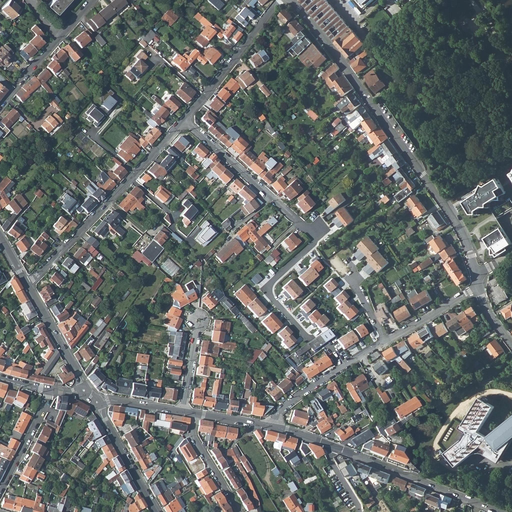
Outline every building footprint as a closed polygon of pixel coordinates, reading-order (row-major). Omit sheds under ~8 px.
[(20,10),(10,0),(0,9),(0,10),(11,21),(20,11),(20,10)] [(52,0),(47,6),(57,14),(63,6),(68,0),(52,0)] [(126,4),(122,0),(114,0),(108,5),(115,14),(123,6),(126,4)] [(218,0),(207,0),(218,10),(223,4),(218,0)] [(250,0),(246,5),(249,8),(256,1),(254,0),(250,0)] [(299,0),(299,1),(316,21),(327,34),(335,43),(352,30),(326,0),(299,0)] [(115,14),(108,5),(97,15),(104,23),(115,14)] [(245,8),(235,18),(240,23),(247,16),(251,19),(256,13),(251,9),(249,11),(245,8)] [(168,9),(159,19),(165,24),(174,14),(168,9)] [(280,16),(282,18),(283,18),(280,20),(284,25),(285,26),(288,23),(287,23),(294,17),(287,10),(283,13),(280,16)] [(219,33),(216,30),(197,13),(195,15),(207,26),(200,34),(207,40),(213,34),(217,37),(218,35),(219,33)] [(174,14),(165,24),(168,27),(169,27),(177,17),(174,14)] [(97,15),(86,23),(93,32),(104,24),(104,23),(97,15)] [(295,37),(304,29),(296,20),(288,27),(295,35),(294,36),(295,37)] [(236,42),(241,35),(239,33),(241,30),(231,21),(228,25),(222,32),(227,37),(230,33),(232,34),(229,37),(236,42)] [(36,50),(44,43),(40,38),(43,35),(41,33),(42,32),(35,25),(30,29),(36,35),(28,42),(29,43),(36,50)] [(132,39),(136,34),(128,28),(124,33),(132,39)] [(226,39),(227,37),(222,32),(218,28),(216,30),(219,33),(222,36),(226,39)] [(363,43),(353,31),(352,29),(352,30),(335,43),(347,58),(355,52),(357,54),(358,54),(360,52),(366,46),(363,43)] [(74,39),(81,48),(94,38),(87,30),(84,32),(74,39)] [(146,33),(141,39),(146,44),(155,34),(149,30),(146,33)] [(138,37),(141,39),(146,33),(143,31),(138,37)] [(303,32),(294,40),(298,45),(301,42),(303,44),(296,50),(300,54),(306,49),(312,43),(308,39),(307,40),(306,39),(308,36),(303,32)] [(270,51),(274,47),(272,44),(281,36),(278,33),(271,41),(269,42),(270,43),(266,46),(270,51)] [(207,40),(200,34),(195,40),(202,46),(207,40)] [(98,35),(94,38),(102,47),(105,44),(98,35)] [(29,43),(22,50),(25,53),(29,57),(36,50),(29,43)] [(62,49),(69,57),(76,50),(70,43),(62,49)] [(312,43),(306,49),(298,56),(309,68),(315,63),(319,67),(327,59),(321,52),(312,43)] [(1,45),(0,45),(0,65),(3,63),(6,64),(8,62),(8,60),(9,58),(11,56),(10,55),(13,52),(5,44),(2,46),(1,45)] [(206,61),(210,65),(219,55),(210,48),(202,57),(206,61)] [(60,49),(55,55),(55,54),(51,58),(51,59),(52,61),(53,60),(58,66),(66,57),(64,55),(60,49)] [(180,57),(188,65),(191,61),(194,58),(194,59),(202,66),(206,61),(202,57),(194,50),(187,57),(183,54),(180,57)] [(369,51),(368,50),(360,56),(362,58),(368,54),(367,53),(370,52),(369,51)] [(147,57),(140,51),(135,57),(138,60),(128,71),(137,79),(141,75),(140,74),(147,67),(141,63),(147,57)] [(260,51),(248,61),(254,68),(261,63),(262,64),(267,60),(260,51)] [(180,57),(177,54),(171,61),(182,71),(188,65),(180,57)] [(366,66),(361,59),(355,62),(353,64),(352,65),(358,72),(366,66)] [(62,71),(58,66),(53,60),(52,61),(46,67),(53,74),(56,71),(58,73),(60,71),(62,73),(63,72),(62,71)] [(326,81),(335,72),(339,68),(338,66),(336,63),(324,72),(322,70),(317,75),(319,78),(321,76),(326,81)] [(47,86),(44,82),(50,75),(44,69),(35,79),(40,84),(49,94),(50,95),(52,93),(47,86)] [(383,81),(382,82),(374,70),(365,77),(367,80),(376,92),(386,85),(383,81)] [(245,71),(241,75),(239,77),(238,76),(233,81),(237,84),(237,85),(239,87),(242,90),(253,80),(245,71)] [(335,86),(342,96),(354,88),(344,75),(339,79),(335,72),(326,81),(331,88),(335,86)] [(28,95),(40,84),(35,79),(33,77),(21,88),(22,88),(19,91),(18,92),(15,95),(22,102),(26,99),(29,96),(28,95)] [(218,98),(223,103),(226,100),(239,87),(237,85),(237,84),(233,81),(231,79),(221,89),(219,91),(222,94),(218,98)] [(194,93),(184,83),(174,93),(185,103),(194,93)] [(270,94),(262,85),(258,89),(266,98),(270,94)] [(100,91),(103,103),(101,105),(104,107),(107,111),(111,107),(113,108),(116,105),(114,103),(117,100),(112,96),(113,94),(110,90),(108,92),(102,88),(100,91)] [(358,98),(354,93),(345,100),(340,105),(338,107),(342,111),(343,111),(342,109),(358,98)] [(42,111),(48,104),(52,98),(50,95),(49,94),(47,96),(48,99),(45,103),(41,108),(42,108),(41,110),(42,111)] [(223,103),(218,98),(215,96),(211,100),(212,101),(209,105),(216,112),(222,105),(223,103)] [(179,105),(175,101),(170,97),(161,107),(168,114),(171,110),(173,112),(179,105)] [(61,108),(52,98),(48,104),(50,106),(51,105),(54,108),(55,107),(58,111),(61,108)] [(358,98),(342,109),(343,111),(344,113),(351,108),(352,111),(361,104),(358,98)] [(136,107),(138,105),(131,99),(129,101),(136,107)] [(103,116),(104,114),(101,112),(98,109),(93,104),(85,113),(88,116),(86,119),(91,123),(93,120),(95,122),(92,124),(96,127),(104,118),(103,116)] [(367,112),(363,106),(350,116),(352,118),(350,120),(352,122),(353,122),(358,118),(367,112)] [(104,109),(101,112),(104,114),(106,116),(113,108),(111,107),(107,111),(104,107),(102,107),(104,109)] [(168,114),(161,107),(157,112),(154,109),(149,115),(144,110),(142,113),(149,119),(156,125),(157,126),(160,123),(161,123),(164,119),(163,119),(168,114)] [(13,109),(0,121),(0,122),(6,128),(7,129),(18,117),(19,119),(21,117),(19,115),(13,109)] [(217,118),(208,110),(205,113),(205,114),(206,114),(204,116),(201,118),(201,120),(209,127),(217,118)] [(308,114),(315,121),(319,117),(318,116),(315,113),(312,110),(311,111),(308,114)] [(367,112),(358,118),(353,122),(354,124),(355,123),(355,124),(357,122),(360,120),(362,124),(363,123),(371,117),(367,112)] [(49,117),(48,116),(43,120),(45,122),(40,126),(47,133),(61,121),(54,113),(49,117)] [(370,133),(378,127),(371,117),(363,123),(370,133)] [(218,140),(224,132),(215,124),(217,122),(219,120),(217,118),(209,127),(207,130),(218,140)] [(332,124),(335,127),(342,121),(339,118),(332,124)] [(150,145),(159,134),(153,128),(156,125),(149,119),(146,123),(152,129),(143,139),(141,137),(138,141),(133,136),(131,138),(140,147),(143,149),(148,143),(150,145)] [(224,132),(226,130),(217,122),(215,124),(224,132)] [(274,139),(276,137),(272,130),(267,123),(263,126),(266,129),(267,128),(269,131),(270,132),(269,133),(274,139)] [(345,127),(342,123),(336,128),(337,129),(340,132),(345,127)] [(380,126),(378,127),(370,133),(369,134),(377,146),(388,138),(380,126)] [(238,136),(228,128),(226,130),(224,132),(218,140),(227,148),(230,145),(238,136)] [(377,146),(369,134),(368,135),(367,136),(368,139),(369,139),(370,140),(375,147),(377,146)] [(129,160),(130,161),(139,151),(138,149),(140,147),(131,138),(129,136),(118,148),(121,150),(117,155),(126,163),(129,160)] [(230,145),(236,150),(235,151),(239,154),(244,148),(246,146),(240,140),(241,139),(238,136),(230,145)] [(184,156),(180,152),(184,148),(186,149),(189,145),(180,137),(170,148),(181,158),(184,156)] [(383,152),(386,156),(388,154),(390,158),(391,158),(398,153),(389,140),(381,146),(379,147),(376,150),(370,155),(373,159),(383,152)] [(199,143),(192,151),(190,153),(194,155),(195,154),(201,159),(202,158),(205,160),(210,153),(199,143)] [(181,158),(170,148),(169,147),(166,151),(172,157),(170,159),(173,162),(177,158),(178,160),(181,163),(183,160),(181,158)] [(256,159),(244,148),(239,154),(238,155),(240,156),(238,158),(248,167),(256,159)] [(373,148),(369,151),(370,153),(367,155),(368,157),(370,155),(376,150),(373,148)] [(290,156),(286,151),(282,155),(287,160),(290,156)] [(406,164),(398,153),(391,158),(390,158),(389,159),(385,162),(388,167),(389,167),(392,165),(395,168),(385,176),(387,179),(389,178),(397,171),(401,168),(406,164)] [(218,161),(211,155),(207,159),(208,160),(211,163),(210,164),(208,166),(211,169),(217,163),(218,161)] [(256,159),(248,167),(261,179),(272,167),(269,164),(260,155),(256,159)] [(170,159),(167,156),(158,166),(166,173),(175,163),(173,162),(170,159)] [(119,166),(107,177),(108,177),(115,184),(126,173),(119,166),(121,164),(112,157),(111,159),(112,160),(111,160),(119,166)] [(283,164),(278,160),(276,163),(272,167),(261,179),(268,185),(272,180),(269,178),(275,171),(276,172),(283,164)] [(175,163),(166,173),(168,175),(177,165),(175,163)] [(217,178),(224,170),(217,163),(211,169),(210,170),(214,173),(212,174),(217,178)] [(163,176),(166,173),(158,166),(155,164),(148,172),(155,178),(157,177),(159,175),(160,176),(161,175),(163,176)] [(190,166),(185,172),(190,176),(194,172),(195,171),(192,168),(190,166)] [(397,171),(401,177),(397,180),(401,185),(409,178),(401,168),(397,171)] [(103,180),(100,184),(98,183),(95,186),(104,195),(115,184),(108,177),(107,177),(100,170),(97,174),(103,180)] [(217,178),(224,184),(232,176),(224,170),(217,178)] [(194,180),(199,176),(194,172),(190,176),(194,180)] [(84,175),(80,180),(87,187),(89,185),(91,182),(90,181),(84,175)] [(279,179),(271,186),(278,194),(282,191),(293,181),(295,179),(293,177),(286,183),(287,184),(285,186),(282,182),(279,179)] [(10,182),(6,178),(0,184),(0,187),(5,181),(8,184),(8,183),(10,182)] [(416,187),(409,178),(401,185),(404,189),(395,197),(400,203),(406,197),(411,194),(413,192),(412,190),(416,187)] [(236,193),(243,186),(235,180),(227,189),(231,193),(233,191),(236,194),(236,193)] [(285,197),(288,201),(300,190),(293,181),(282,191),(286,196),(285,197)] [(490,186),(487,194),(471,203),(479,216),(484,216),(484,212),(490,208),(497,209),(497,204),(501,201),(508,202),(509,197),(505,192),(511,189),(506,181),(495,188),(490,186)] [(89,185),(95,191),(91,195),(98,202),(104,195),(95,186),(94,185),(91,182),(89,185)] [(163,203),(171,194),(160,186),(158,188),(160,189),(157,192),(154,196),(163,203)] [(254,197),(251,193),(243,186),(236,193),(244,200),(243,202),(240,205),(242,207),(251,199),(254,197)] [(388,195),(397,188),(395,186),(385,194),(386,196),(387,195),(388,195)] [(5,187),(0,192),(0,208),(1,208),(1,209),(3,208),(4,207),(12,200),(12,199),(5,187)] [(135,187),(128,194),(137,201),(138,203),(142,198),(139,195),(142,192),(140,191),(135,187)] [(39,198),(43,193),(37,189),(33,194),(39,198)] [(177,199),(180,201),(187,193),(186,191),(185,190),(177,199)] [(295,205),(303,214),(305,212),(313,205),(305,196),(308,194),(305,191),(300,195),(296,199),(299,202),(295,205)] [(19,210),(26,204),(22,199),(18,193),(17,193),(12,199),(12,200),(19,210)] [(79,213),(83,209),(80,206),(79,207),(64,193),(62,197),(63,198),(60,201),(63,203),(60,207),(61,208),(70,215),(73,211),(72,210),(73,209),(74,210),(79,213)] [(244,200),(236,193),(236,194),(235,195),(243,202),(244,200)] [(343,193),(331,202),(333,206),(326,211),(329,214),(348,200),(343,193)] [(128,194),(118,206),(126,212),(128,209),(132,205),(135,207),(137,209),(141,205),(138,203),(137,201),(128,194)] [(229,202),(232,198),(233,197),(231,194),(225,202),(227,204),(229,202)] [(385,203),(391,199),(387,195),(386,196),(380,201),(382,203),(384,202),(385,203)] [(422,203),(416,196),(409,200),(410,201),(414,207),(411,209),(407,212),(408,213),(411,211),(422,203)] [(251,199),(242,207),(248,215),(258,207),(262,204),(254,197),(251,199)] [(95,205),(94,204),(88,198),(85,201),(80,206),(83,209),(87,213),(95,205)] [(204,208),(206,206),(199,198),(196,201),(204,208)] [(3,232),(19,210),(12,200),(4,207),(11,216),(8,221),(7,220),(1,228),(3,232)] [(187,209),(181,215),(184,217),(182,219),(183,224),(186,227),(191,222),(189,221),(198,211),(186,201),(182,205),(187,209)] [(401,206),(399,203),(387,212),(390,215),(401,206)] [(421,216),(427,211),(422,203),(411,211),(415,217),(418,215),(420,214),(421,215),(421,216)] [(246,217),(248,215),(242,207),(239,209),(246,217)] [(335,221),(337,225),(352,213),(347,207),(338,214),(340,217),(335,221)] [(106,217),(102,221),(115,232),(116,233),(121,237),(125,233),(118,226),(117,222),(121,218),(112,211),(109,215),(107,217),(106,217)] [(429,217),(429,218),(437,228),(439,231),(448,225),(438,211),(429,217)] [(352,213),(337,225),(340,229),(346,224),(349,227),(357,221),(352,213)] [(266,222),(266,223),(256,232),(254,229),(248,223),(245,226),(251,233),(253,235),(257,239),(259,237),(270,228),(277,221),(272,216),(266,222)] [(71,228),(72,229),(78,222),(73,218),(71,220),(70,223),(67,225),(71,228)] [(437,228),(429,218),(427,219),(434,229),(437,228)] [(18,219),(12,227),(7,233),(15,239),(20,232),(22,234),(23,232),(28,227),(28,226),(18,219)] [(229,226),(228,225),(228,222),(226,219),(219,225),(224,230),(229,226)] [(205,220),(200,227),(204,229),(195,238),(202,244),(208,237),(211,239),(218,233),(205,220)] [(251,220),(248,223),(254,229),(257,226),(251,220)] [(102,238),(108,232),(112,235),(115,232),(102,221),(93,231),(98,236),(99,234),(102,238)] [(415,221),(404,229),(406,232),(412,228),(417,224),(415,221)] [(245,226),(235,235),(236,236),(244,245),(250,252),(252,251),(244,241),(242,240),(247,236),(248,237),(251,233),(245,226)] [(45,228),(29,249),(38,256),(46,246),(41,242),(40,244),(39,242),(42,239),(45,240),(51,233),(45,228)] [(159,245),(160,246),(170,234),(163,228),(152,240),(159,245)] [(415,232),(412,228),(406,232),(409,237),(415,232)] [(511,234),(510,230),(492,240),(498,250),(497,255),(500,255),(501,257),(511,251),(511,234)] [(180,239),(173,233),(171,235),(178,241),(180,239)] [(248,237),(253,243),(257,239),(253,235),(251,233),(248,237)] [(25,250),(24,248),(28,245),(22,237),(23,236),(22,234),(18,239),(19,241),(14,244),(21,253),(25,250)] [(288,247),(296,239),(291,234),(283,242),(288,247)] [(94,249),(98,243),(90,236),(85,242),(94,249)] [(221,263),(239,246),(241,247),(244,245),(236,236),(222,249),(215,256),(221,263)] [(371,236),(359,246),(362,249),(355,255),(358,258),(376,243),(371,236)] [(433,236),(426,241),(428,244),(431,243),(435,239),(433,236)] [(447,242),(445,243),(440,236),(435,239),(431,243),(438,253),(441,251),(449,246),(447,242)] [(253,247),(258,252),(259,252),(261,254),(265,250),(266,251),(270,248),(259,237),(257,239),(253,243),(255,245),(253,247)] [(297,240),(296,239),(288,247),(289,248),(288,248),(291,251),(301,242),(298,239),(297,240)] [(159,245),(152,240),(140,254),(153,264),(154,263),(151,260),(153,259),(150,256),(159,245)] [(80,248),(89,255),(92,252),(95,255),(97,253),(94,249),(85,242),(80,248)] [(376,243),(358,258),(361,261),(368,255),(370,258),(382,249),(376,243)] [(452,244),(449,246),(441,251),(448,260),(449,259),(450,261),(454,258),(458,256),(456,254),(458,253),(452,244)] [(89,255),(80,248),(73,256),(85,266),(92,258),(89,255)] [(204,261),(214,252),(211,249),(206,254),(202,258),(204,261)] [(135,260),(140,254),(137,251),(132,257),(135,260)] [(380,251),(369,260),(371,264),(365,269),(368,273),(386,257),(380,251)] [(103,257),(97,253),(95,255),(94,256),(100,261),(103,257)] [(269,256),(263,261),(267,264),(267,265),(273,260),(269,256)] [(275,258),(273,260),(267,265),(270,267),(270,268),(279,259),(277,256),(275,258)] [(73,265),(74,263),(67,257),(61,265),(72,274),(76,268),(73,265)] [(386,257),(368,273),(370,276),(377,270),(380,273),(391,263),(386,257)] [(431,258),(420,265),(423,270),(434,262),(431,258)] [(457,263),(454,259),(445,265),(451,275),(460,269),(456,264),(457,263)] [(316,261),(310,266),(311,267),(318,274),(324,269),(316,261)] [(318,274),(311,267),(299,278),(307,287),(319,276),(318,274)] [(460,269),(451,275),(458,285),(467,279),(464,274),(463,274),(461,271),(460,269)] [(97,279),(99,277),(91,271),(89,273),(97,280),(97,279)] [(57,286),(62,280),(55,273),(49,280),(52,283),(53,282),(57,286)] [(258,274),(251,280),(256,285),(262,279),(258,274)] [(10,285),(21,304),(28,300),(14,276),(9,283),(10,285)] [(175,285),(176,284),(165,277),(166,278),(164,281),(173,287),(174,285),(175,285)] [(504,286),(505,285),(501,277),(491,283),(498,297),(496,298),(499,302),(508,297),(505,291),(506,291),(504,286)] [(324,287),(330,294),(339,285),(333,278),(324,287)] [(90,288),(94,291),(101,282),(97,279),(97,280),(91,288),(90,288)] [(186,292),(183,294),(188,303),(196,299),(196,297),(192,291),(196,289),(196,287),(192,279),(182,284),(185,290),(186,292)] [(67,291),(72,283),(70,281),(64,289),(67,291)] [(292,281),(283,289),(293,301),(303,294),(292,281)] [(88,291),(90,288),(82,282),(81,285),(88,291)] [(175,301),(179,308),(188,303),(183,294),(182,292),(181,290),(178,285),(174,287),(176,291),(175,292),(175,293),(170,296),(174,302),(175,301)] [(240,300),(250,291),(245,285),(235,294),(240,300)] [(51,294),(47,286),(41,289),(42,292),(38,293),(44,303),(49,299),(48,298),(52,295),(52,293),(51,294)] [(59,302),(67,291),(64,289),(56,301),(56,303),(58,302),(59,302)] [(334,299),(341,306),(347,301),(350,298),(343,290),(334,299)] [(250,291),(240,300),(246,306),(256,297),(250,291)] [(419,295),(425,306),(429,304),(428,303),(433,301),(427,291),(419,295)] [(201,300),(209,309),(218,301),(223,296),(223,295),(219,297),(217,299),(215,301),(212,298),(213,296),(212,295),(210,296),(208,294),(201,300)] [(44,303),(47,308),(56,303),(56,301),(52,295),(48,298),(49,299),(44,303)] [(402,299),(399,295),(392,300),(394,304),(402,299)] [(422,308),(425,306),(419,295),(411,300),(416,310),(421,307),(422,308)] [(229,302),(224,297),(223,296),(218,301),(220,303),(221,302),(227,308),(235,316),(239,312),(229,302)] [(91,304),(94,307),(100,300),(97,297),(91,304)] [(252,313),(262,304),(256,299),(247,307),(252,313)] [(28,320),(37,315),(28,300),(21,304),(19,306),(28,320)] [(311,300),(301,308),(307,315),(316,307),(311,300)] [(338,309),(343,315),(352,307),(347,301),(341,306),(338,309)] [(66,316),(65,313),(71,304),(69,302),(62,311),(60,314),(55,317),(58,323),(64,319),(66,316)] [(225,310),(227,308),(221,302),(220,303),(219,304),(225,310)] [(62,311),(58,304),(50,309),(55,317),(60,314),(62,311)] [(262,304),(252,313),(258,319),(268,310),(262,304)] [(394,319),(385,304),(382,305),(383,308),(376,312),(382,325),(394,319)] [(511,304),(502,311),(506,319),(511,315),(511,304)] [(352,307),(343,315),(349,320),(358,312),(353,306),(352,307)] [(394,312),(400,322),(411,316),(405,306),(394,312)] [(466,311),(471,319),(478,315),(472,307),(466,311)] [(314,323),(322,317),(316,311),(308,317),(314,324),(314,323)] [(471,319),(466,311),(457,317),(467,332),(475,326),(473,323),(471,319)] [(169,327),(167,331),(169,331),(176,332),(181,320),(166,313),(165,316),(167,317),(172,319),(169,327)] [(70,314),(64,322),(67,324),(73,317),(70,314)] [(268,328),(277,319),(272,314),(262,323),(268,328)] [(107,315),(102,322),(105,324),(111,317),(107,315)] [(322,317),(314,323),(320,330),(329,321),(324,315),(322,317)] [(480,318),(478,315),(471,319),(473,323),(480,319),(480,318)] [(78,318),(66,332),(62,334),(65,340),(72,336),(73,335),(74,336),(85,321),(79,316),(78,318)] [(62,334),(66,332),(78,318),(77,317),(75,319),(73,317),(67,324),(65,326),(59,329),(62,334)] [(457,317),(447,323),(453,332),(455,330),(459,337),(467,332),(457,317)] [(256,331),(248,322),(245,319),(240,319),(248,329),(252,333),(254,331),(255,332),(256,331)] [(277,319),(268,328),(273,334),(283,326),(277,319)] [(212,327),(211,331),(218,332),(223,333),(228,333),(230,323),(214,320),(213,327),(212,327)] [(74,336),(67,344),(70,349),(87,328),(86,327),(89,323),(86,321),(85,321),(74,336)] [(38,331),(42,338),(35,342),(36,343),(35,344),(36,345),(39,343),(49,337),(41,323),(36,327),(32,330),(34,333),(38,331)] [(444,324),(436,329),(435,328),(430,331),(434,337),(435,337),(435,338),(440,335),(442,338),(450,333),(444,324)] [(89,332),(91,334),(96,329),(97,327),(95,325),(93,328),(92,328),(89,332)] [(363,325),(356,330),(362,339),(369,334),(363,325)] [(23,335),(28,332),(25,326),(19,330),(20,331),(20,332),(23,335)] [(105,331),(110,335),(113,329),(108,326),(105,331)] [(128,337),(132,339),(140,326),(135,326),(131,333),(129,336),(128,337)] [(278,334),(284,341),(291,335),(293,334),(287,327),(278,334)] [(434,337),(430,331),(428,327),(420,332),(425,341),(426,342),(434,337)] [(329,329),(295,352),(298,357),(310,349),(312,352),(334,337),(329,329)] [(104,330),(96,342),(93,346),(99,350),(102,346),(106,340),(108,338),(110,335),(105,331),(104,330)] [(491,333),(489,330),(481,335),(483,338),(491,333)] [(21,343),(24,338),(23,335),(20,332),(20,331),(15,338),(21,343)] [(185,334),(176,332),(169,331),(167,345),(183,348),(185,334)] [(222,341),(223,333),(218,332),(212,331),(210,342),(231,345),(231,343),(226,342),(222,341)] [(352,331),(339,339),(345,350),(359,341),(352,331)] [(420,332),(409,339),(414,347),(415,347),(421,343),(425,341),(420,332)] [(284,341),(282,343),(288,349),(297,341),(291,335),(284,341)] [(48,360),(56,349),(49,337),(39,343),(41,348),(46,345),(50,351),(45,358),(48,360)] [(92,342),(87,339),(82,346),(78,351),(73,354),(77,361),(82,357),(84,362),(92,356),(93,354),(88,348),(92,342)] [(202,340),(200,352),(210,354),(210,353),(211,346),(214,346),(213,353),(216,354),(217,348),(234,350),(235,346),(231,345),(210,342),(202,340)] [(497,357),(505,351),(496,340),(488,346),(497,357)] [(410,352),(404,341),(394,347),(398,354),(399,354),(404,351),(405,354),(410,352)] [(261,352),(263,354),(270,345),(268,343),(262,351),(261,352)] [(167,348),(169,348),(167,359),(168,359),(181,361),(183,348),(167,345),(167,348)] [(399,354),(398,354),(394,347),(385,352),(389,360),(390,360),(396,357),(400,362),(399,362),(405,369),(409,366),(399,354)] [(46,375),(60,356),(56,349),(48,360),(42,369),(39,373),(43,374),(46,375)] [(378,351),(372,354),(369,357),(372,361),(377,358),(381,355),(378,351)] [(474,355),(472,351),(466,354),(466,355),(480,373),(485,369),(482,364),(481,365),(477,360),(474,355)] [(257,357),(260,361),(265,356),(263,354),(261,352),(257,357)] [(135,362),(147,364),(148,356),(137,354),(135,362)] [(94,364),(98,358),(95,356),(84,372),(85,375),(92,367),(94,364)] [(208,358),(200,356),(198,365),(206,367),(214,368),(214,366),(211,365),(207,365),(208,358)] [(312,364),(318,373),(330,365),(324,356),(312,364)] [(99,374),(91,383),(98,391),(100,388),(105,379),(114,363),(111,361),(110,360),(102,376),(99,374)] [(381,375),(389,369),(382,360),(374,366),(381,375)] [(17,378),(18,378),(21,370),(22,369),(24,366),(25,365),(20,362),(19,366),(14,364),(13,366),(13,368),(11,367),(9,375),(10,376),(14,377),(17,378)] [(28,372),(25,371),(26,367),(24,366),(22,369),(21,370),(18,378),(19,378),(32,381),(33,382),(39,373),(42,369),(39,363),(36,366),(38,369),(34,374),(28,372)] [(3,365),(0,373),(5,374),(9,375),(11,367),(13,368),(13,366),(14,364),(11,364),(10,365),(10,367),(3,365)] [(302,369),(300,365),(294,368),(300,375),(304,373),(308,379),(318,373),(312,364),(305,369),(304,368),(302,369)] [(198,365),(196,375),(206,376),(206,373),(206,370),(217,373),(218,369),(214,368),(206,367),(198,365)] [(60,374),(58,375),(56,376),(55,378),(53,375),(51,377),(52,379),(53,379),(53,380),(52,386),(54,386),(61,387),(61,384),(62,385),(72,378),(71,376),(70,375),(65,366),(60,369),(63,373),(60,374)] [(94,369),(87,378),(91,383),(99,374),(98,373),(94,369)] [(303,380),(295,372),(292,375),(289,373),(285,377),(291,383),(293,382),(296,386),(303,380)] [(33,382),(34,382),(51,385),(52,386),(53,380),(43,377),(43,374),(39,373),(33,382)] [(361,404),(365,401),(360,392),(368,387),(366,383),(361,375),(348,382),(360,401),(361,404)] [(131,383),(118,381),(119,378),(116,377),(115,382),(114,386),(113,393),(129,395),(131,385),(131,383)] [(283,394),(291,386),(284,378),(276,386),(283,394)] [(108,383),(109,381),(105,379),(100,388),(105,390),(106,389),(113,393),(114,386),(108,383)] [(152,388),(146,387),(147,383),(148,380),(145,379),(144,382),(141,397),(147,398),(147,397),(158,399),(160,385),(157,384),(157,389),(152,388)] [(131,385),(129,395),(141,397),(144,382),(142,381),(142,386),(133,385),(131,385)] [(274,401),(283,394),(276,386),(271,381),(269,382),(273,386),(268,390),(270,392),(268,394),(274,401)] [(338,390),(333,382),(325,387),(325,388),(329,394),(333,391),(334,392),(334,393),(339,401),(343,398),(338,390)] [(348,382),(344,385),(356,403),(360,401),(348,382)] [(193,391),(191,404),(201,405),(201,402),(205,383),(202,383),(201,383),(200,389),(200,390),(199,392),(193,391)] [(421,388),(417,383),(412,388),(426,404),(428,402),(426,400),(426,399),(418,390),(421,388)] [(225,409),(227,400),(218,398),(220,385),(217,385),(217,387),(216,391),(214,402),(213,407),(213,409),(218,410),(218,408),(225,410),(225,409)] [(213,386),(211,398),(204,397),(203,406),(209,407),(212,408),(212,407),(213,407),(214,402),(216,391),(217,387),(213,386)] [(264,398),(266,396),(261,391),(259,388),(258,387),(256,388),(264,398)] [(378,387),(374,389),(383,404),(389,400),(384,391),(381,393),(378,387)] [(328,398),(330,401),(333,400),(329,394),(325,388),(312,396),(314,399),(317,404),(322,401),(328,398)] [(164,389),(163,399),(174,401),(175,391),(168,389),(164,389)] [(8,411),(12,404),(17,393),(8,390),(3,402),(7,403),(4,409),(8,411)] [(20,408),(26,396),(17,392),(17,393),(12,404),(20,408)] [(398,418),(418,405),(413,396),(392,410),(398,418)] [(45,425),(49,427),(58,432),(64,415),(65,412),(67,408),(68,398),(57,397),(57,398),(55,410),(59,410),(54,425),(47,421),(45,425)] [(241,408),(240,413),(250,415),(251,407),(253,397),(249,397),(248,402),(249,403),(249,405),(245,405),(245,408),(241,408)] [(251,407),(250,415),(260,417),(260,416),(261,416),(272,407),(262,405),(262,407),(254,405),(255,398),(253,397),(251,407)] [(89,407),(74,399),(73,399),(68,398),(67,408),(65,412),(64,415),(68,417),(71,411),(83,417),(89,407)] [(495,407),(481,398),(475,407),(476,408),(489,416),(490,416),(495,407)] [(315,409),(318,413),(317,413),(319,417),(320,416),(321,418),(318,420),(314,413),(312,414),(312,415),(316,421),(318,424),(320,422),(326,418),(325,417),(320,408),(317,404),(314,399),(309,401),(312,406),(313,406),(315,409)] [(232,401),(228,401),(228,404),(226,411),(226,414),(230,415),(230,412),(237,413),(238,408),(231,406),(232,401)] [(306,404),(305,408),(303,408),(302,413),(293,411),(290,422),(304,427),(305,424),(309,425),(312,415),(312,414),(309,409),(308,408),(306,404)] [(134,411),(134,409),(114,406),(111,406),(109,406),(109,407),(108,408),(108,409),(108,411),(111,412),(123,414),(124,410),(126,411),(132,412),(132,410),(134,411)] [(483,426),(489,416),(476,408),(465,427),(463,425),(460,429),(467,433),(462,442),(455,448),(465,461),(478,450),(494,460),(496,456),(502,460),(503,460),(505,457),(500,454),(503,449),(502,449),(511,440),(511,418),(495,433),(483,426)] [(123,414),(111,412),(110,419),(114,426),(120,427),(123,414)] [(22,413),(13,430),(9,436),(18,441),(22,435),(30,417),(22,413)] [(152,419),(152,422),(151,425),(159,426),(159,427),(161,427),(168,428),(170,415),(159,413),(158,420),(152,419)] [(152,419),(153,416),(143,414),(143,418),(142,420),(148,422),(152,422),(152,419)] [(385,434),(387,436),(397,430),(396,428),(400,425),(411,417),(410,414),(395,423),(393,420),(390,422),(391,425),(383,430),(385,434)] [(93,415),(87,418),(90,423),(96,419),(93,415)] [(170,415),(168,428),(168,429),(184,431),(184,428),(185,426),(179,425),(181,417),(170,415)] [(330,427),(327,423),(329,421),(331,420),(330,419),(332,418),(331,416),(327,418),(326,418),(320,422),(322,425),(318,429),(320,433),(330,427)] [(190,418),(181,417),(179,425),(185,426),(184,428),(188,429),(190,418)] [(373,424),(377,430),(382,427),(390,422),(393,420),(392,418),(380,425),(377,421),(373,424)] [(96,419),(90,423),(87,424),(89,428),(91,431),(89,433),(83,440),(85,442),(92,434),(101,428),(96,419)] [(212,422),(199,420),(198,431),(205,433),(204,441),(208,441),(208,440),(212,422)] [(212,422),(208,440),(211,441),(212,436),(214,437),(216,426),(217,423),(212,422)] [(216,426),(214,437),(223,438),(225,427),(216,426)] [(45,444),(43,443),(49,432),(56,436),(58,432),(49,427),(48,430),(44,427),(37,439),(38,439),(36,442),(44,446),(45,444)] [(227,427),(225,439),(233,440),(234,439),(236,429),(227,427)] [(352,434),(356,431),(354,427),(345,433),(341,427),(333,433),(341,441),(348,435),(349,436),(352,434)] [(377,430),(379,433),(382,436),(385,434),(383,430),(382,427),(377,430)] [(104,433),(101,428),(92,434),(85,442),(84,444),(82,446),(84,448),(89,441),(90,442),(91,440),(94,437),(95,439),(104,433)] [(122,435),(130,448),(138,443),(145,439),(150,437),(148,434),(136,441),(134,438),(136,437),(132,430),(122,435)] [(257,430),(253,433),(260,444),(263,442),(260,438),(262,436),(257,430)] [(368,430),(351,440),(355,447),(372,437),(368,430)] [(280,449),(284,436),(275,433),(271,432),(266,431),(265,436),(267,437),(266,440),(274,442),(273,446),(274,449),(278,450),(278,452),(279,452),(279,451),(280,450),(280,449)] [(109,442),(105,436),(94,443),(99,450),(100,449),(101,448),(109,442)] [(299,440),(290,437),(284,436),(280,449),(286,451),(287,448),(293,449),(294,445),(297,446),(299,440)] [(10,439),(7,445),(3,443),(2,444),(1,444),(1,445),(15,452),(19,443),(10,439)] [(145,439),(138,443),(130,448),(136,459),(138,461),(145,457),(148,455),(145,449),(143,451),(141,447),(148,443),(145,439)] [(187,462),(196,457),(185,439),(182,440),(179,445),(180,447),(178,448),(186,461),(187,462)] [(388,445),(384,443),(382,446),(370,441),(363,445),(362,448),(383,456),(388,445)] [(44,446),(36,442),(35,444),(30,452),(32,453),(39,458),(44,449),(43,448),(44,446)] [(111,460),(117,456),(109,442),(101,448),(105,455),(107,459),(103,461),(104,463),(92,477),(94,479),(108,462),(109,462),(111,460)] [(304,457),(311,453),(316,460),(324,455),(319,447),(309,444),(309,445),(301,442),(299,450),(304,456),(304,457)] [(0,456),(10,462),(15,452),(1,445),(0,444),(0,456)] [(396,446),(394,450),(392,455),(390,454),(388,458),(403,465),(405,460),(402,454),(404,450),(396,446)] [(252,474),(254,473),(243,455),(239,457),(238,453),(235,447),(231,449),(235,456),(237,461),(238,463),(240,462),(247,473),(250,471),(252,474)] [(186,461),(178,448),(177,449),(185,462),(185,461),(186,461)] [(214,448),(210,451),(215,460),(221,457),(216,449),(214,448)] [(465,461),(455,448),(446,455),(457,467),(460,465),(465,461)] [(176,458),(173,454),(169,451),(168,452),(165,456),(168,459),(172,464),(176,458)] [(298,460),(293,451),(282,457),(285,462),(289,459),(291,464),(298,460)] [(32,453),(25,466),(35,471),(36,472),(43,460),(42,459),(39,458),(32,453)] [(70,461),(75,465),(78,462),(80,460),(74,456),(70,461)] [(118,473),(124,469),(117,456),(111,460),(115,466),(117,471),(114,474),(113,472),(111,474),(108,476),(110,479),(118,473)] [(145,457),(138,461),(143,470),(147,467),(146,464),(148,463),(149,463),(145,457)] [(221,469),(227,466),(221,457),(215,460),(221,469)] [(9,463),(0,458),(0,469),(4,472),(7,466),(9,463)] [(369,477),(373,467),(354,460),(353,463),(354,465),(359,473),(369,477)] [(241,467),(239,464),(238,463),(237,461),(235,462),(247,483),(249,481),(241,467)] [(78,462),(75,465),(83,470),(85,467),(78,462)] [(362,479),(359,473),(354,465),(349,467),(346,462),(339,466),(345,477),(348,478),(349,480),(354,478),(356,482),(362,479)] [(149,478),(149,477),(157,466),(159,464),(158,463),(156,463),(156,465),(155,466),(154,465),(150,471),(146,476),(149,478)] [(35,471),(25,466),(18,479),(27,483),(28,484),(32,477),(35,471)] [(149,477),(152,479),(160,469),(157,466),(149,477)] [(280,473),(276,467),(271,471),(275,476),(280,473)] [(388,482),(391,475),(373,467),(369,477),(381,481),(386,483),(386,482),(388,482)] [(222,472),(233,489),(239,486),(237,482),(228,468),(222,472)] [(115,480),(119,487),(120,487),(131,480),(125,470),(119,474),(118,473),(110,479),(106,482),(108,484),(115,480)] [(36,472),(35,471),(32,477),(42,482),(45,477),(36,472)] [(178,475),(174,478),(176,481),(165,487),(161,481),(149,487),(155,497),(157,495),(182,481),(178,475)] [(406,488),(408,481),(394,476),(392,482),(395,483),(394,484),(402,487),(401,490),(406,492),(405,493),(408,496),(410,490),(406,488)] [(198,482),(205,494),(203,496),(205,500),(208,498),(212,496),(210,492),(215,488),(210,479),(209,480),(207,477),(198,482)] [(381,481),(369,477),(375,487),(380,484),(381,481)] [(182,481),(157,495),(162,504),(172,498),(170,495),(172,494),(174,497),(179,493),(177,490),(187,484),(184,479),(182,481)] [(131,480),(120,487),(123,493),(126,492),(125,491),(127,489),(130,494),(136,490),(131,480)] [(415,497),(419,486),(408,481),(406,488),(410,490),(408,496),(410,499),(411,499),(413,496),(415,497)] [(296,490),(292,482),(287,484),(292,492),(296,490)] [(421,500),(426,488),(419,486),(415,497),(421,500)] [(68,489),(63,487),(58,496),(63,498),(68,489)] [(245,495),(240,488),(235,492),(241,501),(247,498),(245,495)] [(130,505),(130,504),(128,507),(128,508),(127,509),(129,511),(136,511),(146,506),(141,498),(141,499),(137,493),(134,498),(136,502),(130,505)] [(224,503),(218,493),(212,497),(217,505),(213,507),(208,498),(205,500),(212,511),(214,509),(218,507),(224,503)] [(430,494),(427,502),(440,507),(441,501),(442,495),(437,493),(435,496),(430,494)] [(301,511),(302,511),(300,507),(292,494),(282,500),(289,511),(291,511),(295,510),(295,511),(301,511)] [(22,499),(14,496),(14,497),(7,495),(7,499),(4,498),(1,507),(18,511),(20,507),(21,503),(22,500),(22,499)] [(36,495),(34,503),(31,511),(45,511),(47,509),(45,509),(43,508),(44,505),(39,504),(41,497),(36,495)] [(447,508),(451,498),(442,495),(441,501),(443,503),(442,506),(447,508)] [(241,501),(247,511),(254,506),(253,502),(250,504),(247,498),(241,501)] [(372,499),(369,501),(366,503),(369,508),(375,503),(372,499)] [(21,503),(20,507),(22,508),(20,511),(31,511),(34,503),(22,500),(21,503)] [(169,504),(164,507),(166,511),(175,511),(177,511),(180,509),(176,503),(174,500),(171,502),(168,503),(169,504)] [(221,511),(229,511),(224,503),(218,507),(221,511)]
